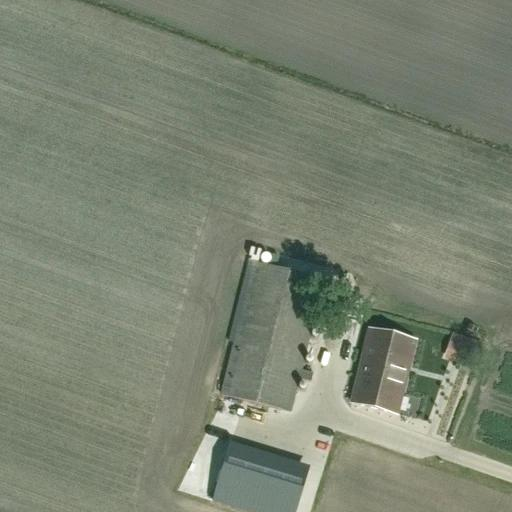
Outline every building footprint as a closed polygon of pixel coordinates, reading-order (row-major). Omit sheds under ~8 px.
[(301,372),(323,281),(255,263),(222,395),(290,412),(298,380),(311,384),(313,375),(301,372)] [(396,416),(409,361),(414,343),(368,331),(350,404),(396,416)] [(456,335),(447,358),(468,366),(477,343),(456,335)] [(335,429),(315,498),(363,511),(466,511),(477,475),(462,471),(456,492),(407,478),(414,452),(335,429)] [(309,470),(313,452),(256,437),(251,455),(309,470)] [(294,511),(304,480),(227,456),(213,502),(245,511),(294,511)]
